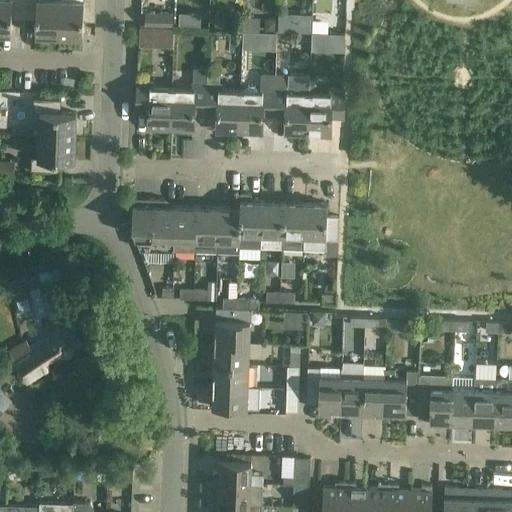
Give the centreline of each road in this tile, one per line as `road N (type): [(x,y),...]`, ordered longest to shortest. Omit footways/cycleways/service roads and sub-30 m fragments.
road 1 (residential): [(511,462),(343,459),(296,428),(174,421)]
road 2 (residential): [(347,166),(108,158)]
road 3 (residential): [(174,421),(110,216)]
